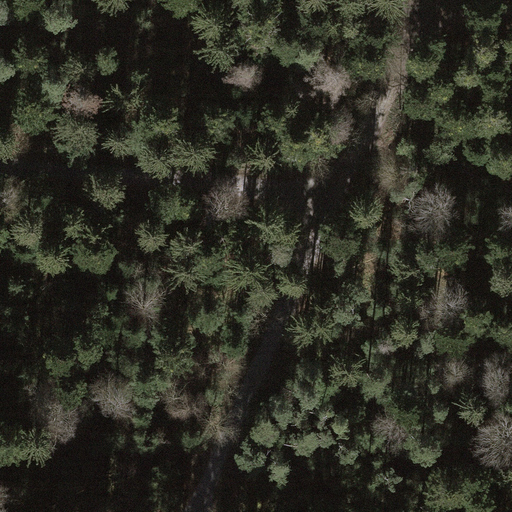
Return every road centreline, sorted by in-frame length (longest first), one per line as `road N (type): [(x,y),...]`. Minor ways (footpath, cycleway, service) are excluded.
road 1 (track): [(324,211),(246,181),(144,166),(0,161)]
road 2 (track): [(194,511),(324,211)]
road 3 (track): [(428,0),(324,211)]
